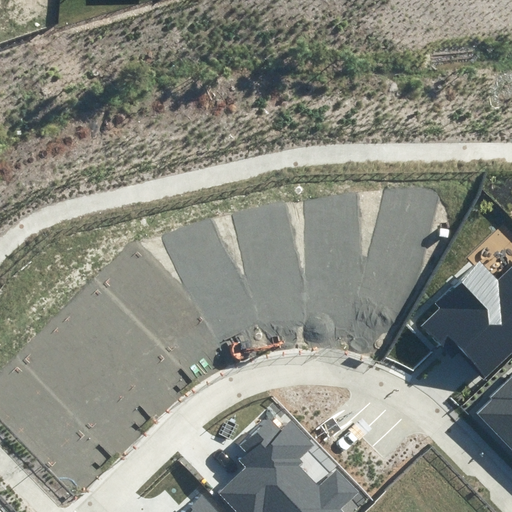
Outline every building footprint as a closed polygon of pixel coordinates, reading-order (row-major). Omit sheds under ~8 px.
[(339,254),(337,240),(300,244),(305,284),(330,281),(327,256),(339,254)] [(511,351),(511,265),(498,278),(482,262),(417,321),(439,346),(448,338),(484,378),(511,351)] [(511,374),(475,411),(511,449),(511,374)] [(247,462),(215,491),(234,511),(346,511),(347,511),(340,507),(354,495),(333,471),(316,485),(295,461),(307,450),(273,412),(233,447),(247,462)] [(221,511),(206,496),(188,511),(221,511)]
